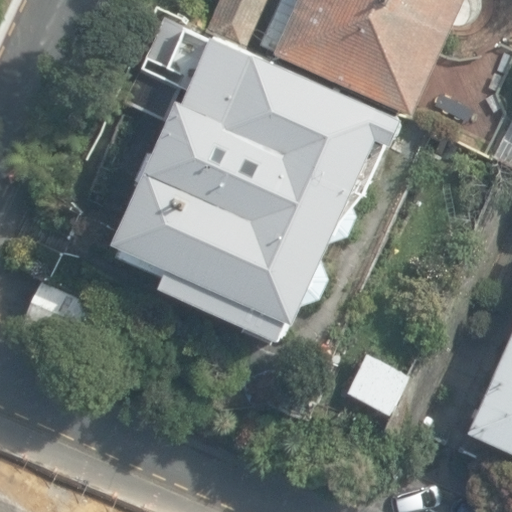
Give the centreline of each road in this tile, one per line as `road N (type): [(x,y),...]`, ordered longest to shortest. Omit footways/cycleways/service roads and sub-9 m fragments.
road 1 (residential): [(0,355),(342,511)]
road 2 (tertiary): [(0,143),(66,0)]
